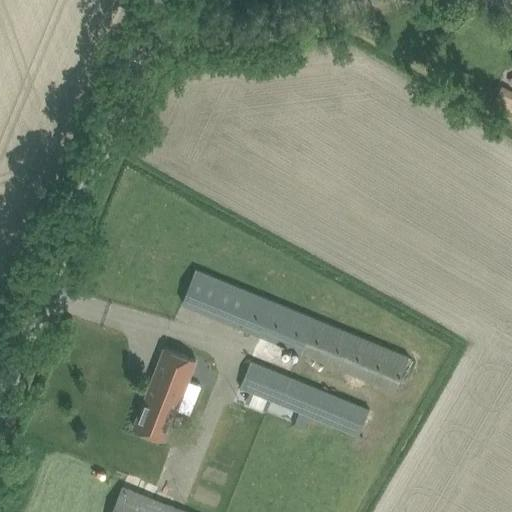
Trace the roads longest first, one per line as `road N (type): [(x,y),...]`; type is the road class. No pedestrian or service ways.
road 1 (unclassified): [(0,386),(153,5)]
road 2 (unclassified): [(153,5),(209,14),(325,0)]
